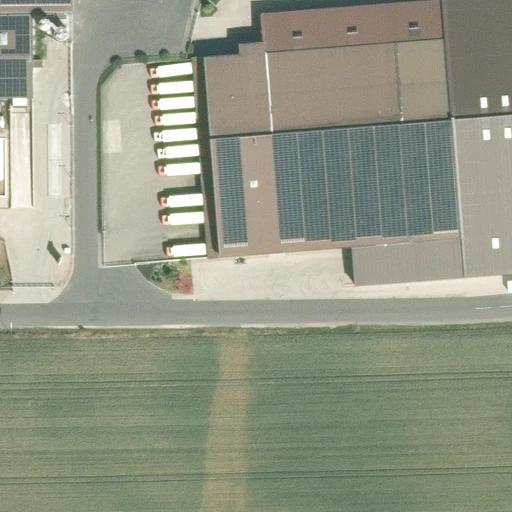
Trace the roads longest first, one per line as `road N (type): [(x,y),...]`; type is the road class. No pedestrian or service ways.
road 1 (residential): [(91,312),(511,305)]
road 2 (residential): [(166,0),(152,20),(103,54),(86,84),(91,312)]
